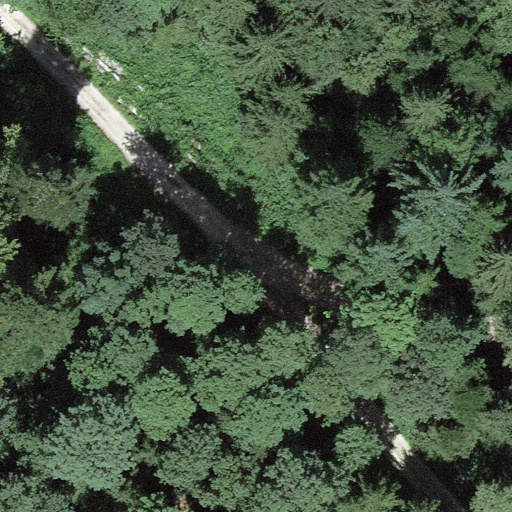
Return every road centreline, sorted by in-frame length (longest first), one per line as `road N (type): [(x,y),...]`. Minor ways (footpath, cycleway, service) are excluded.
road 1 (track): [(0,28),(287,315),(453,511)]
road 2 (track): [(173,201),(0,506)]
road 3 (track): [(287,315),(336,304),(511,330)]
